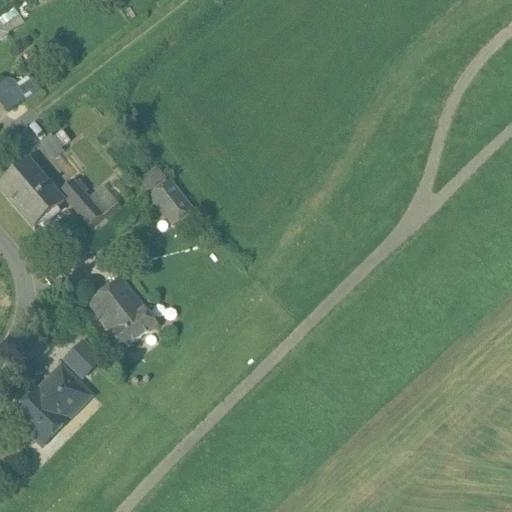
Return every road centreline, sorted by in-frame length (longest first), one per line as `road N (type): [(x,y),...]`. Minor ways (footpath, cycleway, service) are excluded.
road 1 (track): [(125,511),(304,331),(511,140)]
road 2 (track): [(183,0),(0,139)]
road 3 (track): [(416,228),(458,93),(511,33)]
road 4 (residential): [(0,363),(32,296),(26,272),(0,240)]
